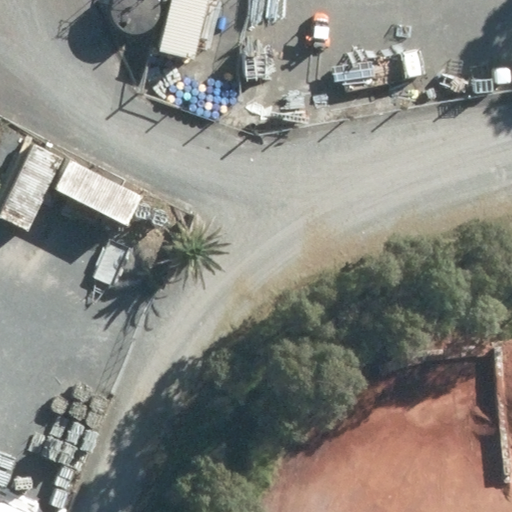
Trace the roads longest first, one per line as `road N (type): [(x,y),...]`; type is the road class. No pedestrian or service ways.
road 1 (unknown): [(209,164),(67,511)]
road 2 (unknown): [(511,102),(209,164)]
road 3 (unknown): [(0,6),(209,164)]
road 4 (unknown): [(334,511),(483,441)]
